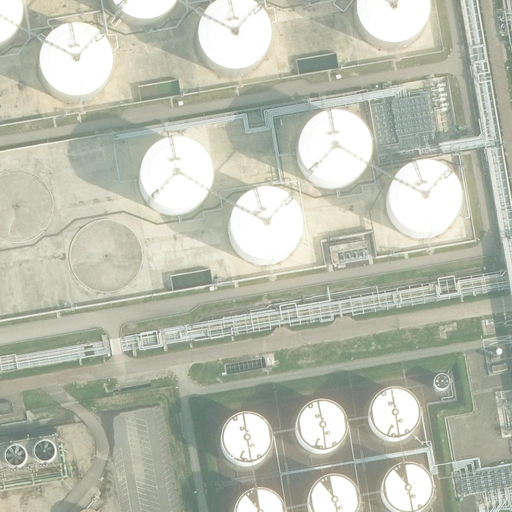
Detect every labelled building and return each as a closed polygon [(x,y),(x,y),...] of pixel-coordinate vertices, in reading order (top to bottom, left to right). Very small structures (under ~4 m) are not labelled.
[(21,26),(22,22),(22,18),(22,13),(21,9),(20,5),(18,2),(16,0),(0,0),(0,51),(2,51),(5,49),(9,46),(12,44),(14,41),(17,37),(18,34),(20,30),(21,26)] [(178,0),(106,0),(107,1),(108,5),(110,9),(112,12),(114,16),(117,19),(120,21),(124,24),(127,26),(131,27),(135,28),(139,29),(143,29),(147,29),(151,28),(155,27),(159,25),(163,23),(166,21),(169,18),(172,15),(174,11),(176,8),(177,4),(178,0)] [(426,21),(427,17),(427,13),(427,9),(426,5),(425,1),(424,0),(356,0),(355,2),(354,6),(354,10),(353,14),(354,18),(355,23),(356,26),(357,30),(359,34),(362,37),(365,40),(368,43),(371,45),(375,47),(379,49),(383,50),(387,50),(391,50),(395,50),(399,49),(403,48),(407,46),(410,44),(414,42),(417,39),(419,36),(422,33),(424,29),(425,25),(426,21)] [(268,50),(269,46),(269,41),(269,37),(268,33),(267,29),(265,26),(263,22),(260,19),(258,16),(254,13),(251,11),(247,9),(244,7),(240,6),(236,6),(231,5),(227,6),(223,7),(219,8),(216,9),(212,11),(209,14),(206,17),(203,20),(201,23),(199,27),(197,31),(196,35),(196,39),(195,43),(196,47),(196,51),(198,55),(199,59),(201,62),(204,65),(207,68),(210,71),(213,73),(217,75),(221,77),(225,78),(229,79),(233,79),(237,78),(241,78),(245,76),(249,75),(252,73),(256,70),(259,67),(261,64),(264,61),(265,57),(267,54),(268,50)] [(110,76),(110,72),(110,68),(110,64),(109,60),(108,56),(106,52),(104,48),(102,45),(99,42),(96,39),(93,37),(89,35),(85,34),(81,33),(77,32),(73,32),(69,32),(65,33),(61,34),(57,36),(54,38),(50,40),(47,43),(45,46),(42,49),(40,53),(39,57),(38,61),(37,65),(37,69),(37,73),(38,77),(39,81),(41,85),(43,88),(45,92),(48,95),(51,97),(55,100),(58,102),(62,103),(66,104),(70,105),(74,105),(78,105),(82,104),(86,103),(90,101),(94,99),(97,97),(100,94),(103,91),(105,87),(107,84),(109,80),(110,76)] [(368,161),(369,156),(368,152),(368,147),(366,143),(365,139),(362,135),(359,131),(356,128),(353,125),(349,123),(344,121),(340,120),(335,119),(331,119),(326,120),(322,121),(317,123),(313,125),(310,127),(306,131),(304,134),(301,138),(299,142),(298,147),(297,151),(297,156),(297,160),(298,165),(300,169),(302,173),(304,177),(308,180),(311,183),(315,186),(319,188),(323,189),(328,190),(332,191),(337,190),(341,190),(346,188),(350,186),(354,184),(357,181),(361,177),(363,174),(365,170),(367,165),(368,161)] [(255,143),(213,157),(216,167),(224,165),(229,179),(258,169),(258,168),(263,166),(255,143)] [(209,188),(210,182),(210,176),(208,170),(206,165),(203,160),(200,155),(195,151),(190,148),(185,146),(179,145),(173,145),(167,145),(161,147),(156,149),(151,153),(147,157),(144,162),(141,167),(139,173),(139,178),(139,184),(140,190),(142,196),(145,201),(149,205),(153,209),(158,212),(164,214),(169,215),(175,216),(181,215),(187,213),(192,211),(197,208),(201,203),(205,199),(207,193),(209,188)] [(458,215),(459,209),(459,204),(459,198),(457,192),(454,187),(451,182),(447,178),(442,175),(437,172),(432,170),(426,169),(421,169),(415,170),(409,172),(404,174),(399,178),(395,182),(392,186),(389,191),(387,197),(386,202),(386,208),(387,214),(389,219),(391,224),(394,229),(399,233),(403,237),(408,239),(414,241),(419,242),(425,242),(431,241),(436,240),(441,237),(446,234),(450,230),(454,225),(456,220),(458,215)] [(299,240),(300,234),(300,228),(299,223),(297,217),(295,212),(291,207),(287,203),(283,200),(278,197),(272,196),(267,195),(261,195),(255,195),(250,197),(245,200),(240,203),(236,207),(233,212),(230,217),(228,222),(227,228),(227,233),(228,239),(230,244),(232,250),(236,254),(240,258),(244,262),(249,264),(255,266),(260,267),(266,267),(272,266),(277,265),(282,262),(287,259),(291,255),(295,250),(297,245),(299,240)] [(365,242),(329,248),(332,266),(338,265),(337,254),(367,249),(365,242)] [(276,366),(274,354),(264,356),(265,360),(267,368),(276,366)] [(493,373),(507,371),(506,365),(491,368),(493,373)] [(439,374),(433,385),(443,392),(450,380),(439,374)] [(371,441),(389,447),(404,442),(414,429),(416,415),(410,402),(397,393),(381,393),(369,400),(361,413),(362,428),(371,441)] [(0,413),(14,412),(12,400),(0,401),(0,413)] [(299,456),(318,462),(333,457),(342,444),(344,429),(338,416),(325,408),(309,407),(297,415),(290,428),(290,443),(299,456)] [(230,460),(248,466),(263,461),(273,448),(275,434),(269,421),(256,412),(240,412),(227,419),(220,432),(221,447),(230,460)] [(61,447),(0,456),(0,487),(66,477),(61,447)] [(382,511),(421,511),(428,504),(430,489),(424,476),(411,467),(395,467),(382,474),(375,488),(376,502),(382,511)] [(354,511),(355,501),(349,488),(337,480),(321,479),(308,487),(301,500),(301,511),(354,511)] [(279,511),(275,502),(262,493),(247,493),(234,500),(227,511),(279,511)]
